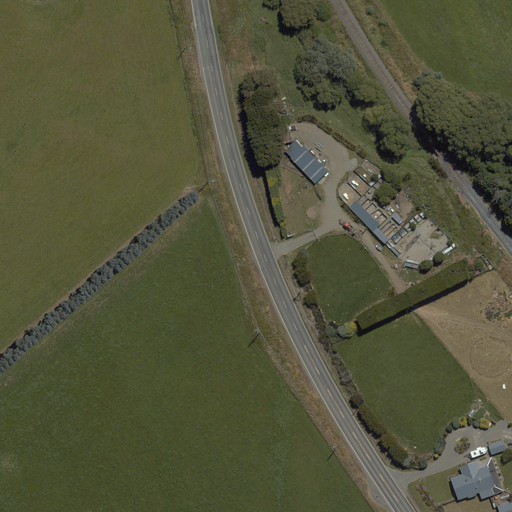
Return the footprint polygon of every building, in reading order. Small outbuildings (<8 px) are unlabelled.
[(293,119),(280,119),(280,141),(294,140),(293,119)] [(292,141),(287,144),(293,153),(298,150),(292,141)] [(311,164),(291,153),(286,164),(317,180),(325,164),(314,158),(311,164)] [(367,158),(346,180),(361,195),(382,173),(367,158)] [(355,200),(348,207),(385,244),(393,236),(355,200)] [(474,248),(461,253),(470,277),(483,272),(474,248)] [(420,261),(407,259),(405,266),(418,268),(420,261)] [(507,449),(503,437),(488,443),(493,454),(507,449)] [(504,490),(490,455),(461,466),(463,473),(451,478),(459,499),(468,496),(468,498),(480,493),(482,498),(504,490)] [(499,511),(511,511),(511,498),(502,502),(500,495),(491,498),(494,508),(498,507),(499,511)]
